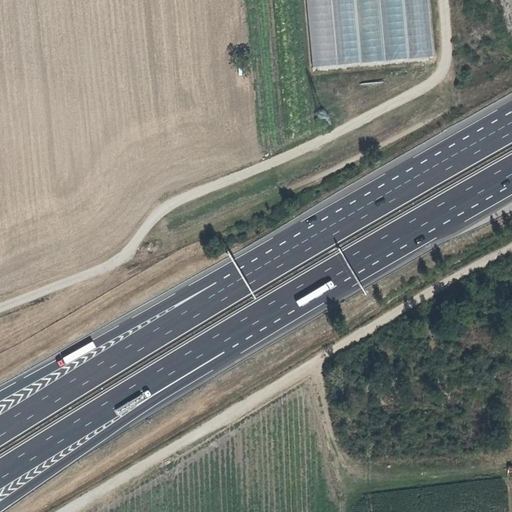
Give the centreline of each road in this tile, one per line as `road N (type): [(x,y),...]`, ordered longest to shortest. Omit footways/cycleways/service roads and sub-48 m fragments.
road 1 (track): [(0,307),(124,258),(163,208),(295,155),(428,85),(445,69),(444,0)]
road 2 (track): [(511,253),(444,281),(72,511)]
road 3 (motorway): [(214,341),(511,167)]
road 4 (motorway): [(511,126),(214,298)]
road 5 (motorway): [(0,505),(165,393),(214,341)]
road 6 (motorway): [(214,298),(0,432)]
road 7 (motorway): [(0,474),(214,341)]
road 8 (motorway): [(214,298),(143,317),(0,397)]
